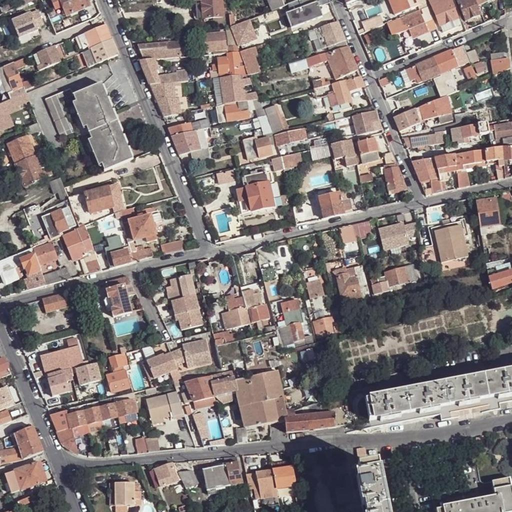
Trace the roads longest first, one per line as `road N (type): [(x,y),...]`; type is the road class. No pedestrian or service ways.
road 1 (residential): [(511,420),(377,441),(238,450)]
road 2 (residential): [(207,250),(104,0)]
road 3 (residential): [(419,204),(207,250)]
road 4 (residential): [(207,250),(0,303)]
road 5 (residential): [(238,450),(62,465)]
road 6 (unknown): [(54,141),(42,96),(130,62)]
road 7 (residential): [(371,78),(500,23)]
road 8 (residential): [(419,204),(371,78)]
road 9 (residential): [(62,465),(12,347)]
